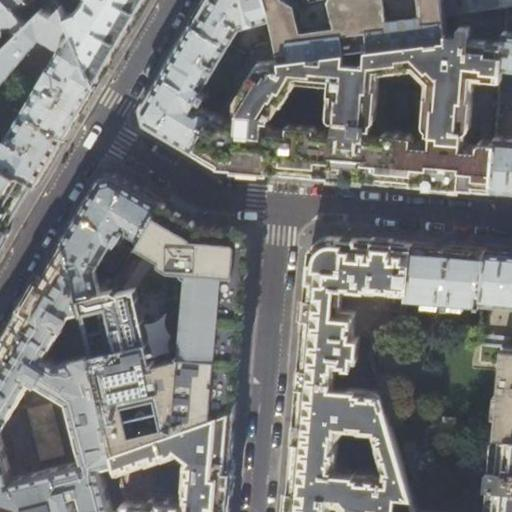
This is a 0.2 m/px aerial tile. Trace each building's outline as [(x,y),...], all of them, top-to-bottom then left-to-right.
[(0,0),(0,37),(9,28),(16,34),(28,22),(5,0),(0,0)] [(5,0),(28,22),(38,12),(29,3),(31,0),(5,0)] [(85,0),(80,9),(66,16),(96,86),(122,43),(147,0),(85,0)] [(205,0),(193,22),(230,44),(240,26),(265,19),(267,24),(274,21),(268,0),(205,0)] [(268,0),(274,21),(277,31),(281,57),(281,58),(342,50),(363,47),(446,37),(445,31),(444,12),(442,0),(268,0)] [(511,0),(442,0),(444,12),(508,3),(511,2),(511,0)] [(511,2),(508,3),(505,41),(502,80),(500,93),(511,93),(511,2)] [(0,85),(41,37),(60,48),(23,111),(66,137),(82,109),(96,86),(66,16),(61,4),(53,14),(42,8),(38,12),(28,22),(16,34),(0,50),(0,85)] [(230,44),(193,22),(164,69),(142,107),(146,121),(160,130),(194,150),(216,113),(203,105),(198,109),(194,106),(198,98),(203,101),(207,93),(203,90),(230,44)] [(236,109),(242,110),(241,121),(232,121),(217,112),(216,113),(194,150),(219,165),(298,172),(424,183),(493,189),(496,140),(480,139),(476,142),(476,145),(466,144),(463,140),(463,132),(466,132),(471,126),(475,78),(502,80),(505,41),(470,38),(471,25),(460,24),(459,32),(445,31),(446,37),(363,47),(362,62),(342,60),(342,50),(281,58),(281,57),(259,60),(237,97),(236,109)] [(511,105),(511,93),(500,93),(499,105),(511,105)] [(0,161),(33,182),(38,184),(54,157),(66,137),(23,111),(4,144),(0,138),(0,161)] [(511,136),(497,135),(496,140),(493,189),(511,190),(511,136)] [(33,182),(0,161),(0,225),(5,229),(16,211),(33,182)] [(141,238),(163,202),(115,173),(100,177),(82,208),(64,238),(70,263),(80,260),(83,271),(73,274),(78,295),(112,288),(110,281),(100,283),(97,270),(113,243),(119,247),(122,242),(120,241),(125,233),(120,230),(125,224),(129,226),(129,231),(141,238)] [(174,208),(163,202),(141,238),(138,244),(162,258),(162,262),(171,268),(187,269),(179,356),(153,362),(135,288),(118,291),(112,288),(78,295),(82,311),(92,353),(115,450),(236,406),(250,246),(234,227),(226,227),(196,224),(196,221),(174,208)] [(0,225),(0,247),(9,232),(5,229),(0,225)] [(371,356),(372,337),(355,335),(356,310),(342,309),(343,287),(407,292),(412,242),(371,238),(330,235),(310,251),(307,296),(296,414),(287,511),(395,511),(397,496),(413,497),(392,425),(381,389),(335,385),(337,365),(353,366),(353,358),(359,359),(359,354),(371,356)] [(73,274),(70,263),(64,238),(6,335),(0,345),(0,495),(21,501),(21,505),(76,509),(72,493),(83,490),(88,510),(115,511),(104,467),(118,463),(115,450),(92,353),(60,360),(48,353),(72,314),(82,311),(78,295),(73,274)] [(449,245),(412,242),(407,292),(406,296),(435,299),(434,315),(452,317),(454,300),(476,302),(476,304),(483,305),(483,303),(487,248),(449,245)] [(511,250),(487,248),(483,303),(511,304),(511,250)] [(383,333),(403,335),(403,327),(384,325),(383,333)] [(480,342),(504,344),(505,336),(480,334),(480,342)] [(511,345),(505,344),(504,362),(502,362),(500,387),(502,387),(498,435),(511,436),(511,345)] [(227,511),(236,406),(115,450),(118,463),(119,470),(149,461),(150,462),(178,453),(181,449),(190,458),(188,461),(184,500),(152,497),(151,503),(126,500),(129,511),(227,511)] [(487,482),(488,482),(487,488),(435,483),(435,477),(421,428),(392,425),(413,497),(417,510),(440,511),(511,511),(511,436),(498,435),(496,435),(494,466),(489,465),(487,482)] [(21,501),(0,495),(0,511),(20,511),(21,505),(21,501)]
